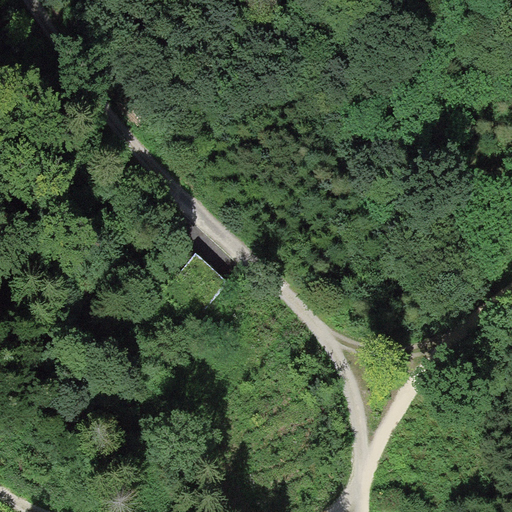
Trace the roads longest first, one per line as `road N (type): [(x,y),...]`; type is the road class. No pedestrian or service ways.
road 1 (track): [(342,350),(152,175),(23,0)]
road 2 (track): [(342,350),(424,359),(511,290)]
road 3 (track): [(424,359),(363,474),(333,511)]
road 4 (track): [(342,350),(365,511)]
